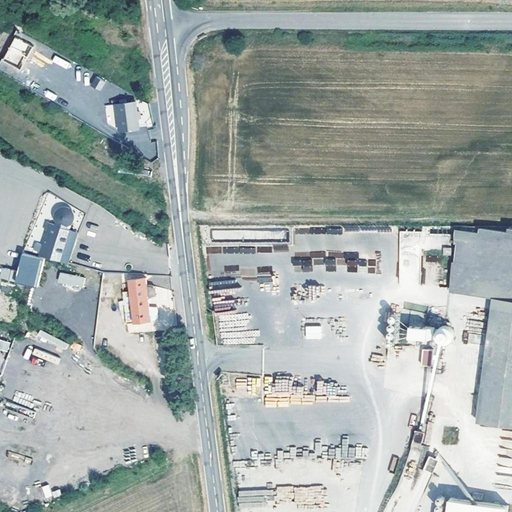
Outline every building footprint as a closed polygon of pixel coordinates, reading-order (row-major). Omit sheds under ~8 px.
[(11,37),(0,67),(0,70),(19,78),(31,44),(11,37)] [(99,90),(105,82),(96,76),(90,84),(99,90)] [(120,104),(123,129),(138,127),(136,102),(120,104)] [(64,260),(74,230),(69,229),(70,225),(73,223),(74,220),(75,218),(74,215),(73,212),(71,210),(69,209),(67,208),(64,208),(61,209),(59,211),(57,214),(57,217),(57,219),(58,221),(57,225),(52,224),(43,253),(64,260)] [(511,223),(456,222),(453,288),(497,294),(494,311),(489,310),(486,336),(469,334),(467,343),(475,344),(475,350),(480,351),(479,364),(487,366),(478,426),(511,430),(511,223)] [(89,224),(88,235),(95,236),(97,225),(89,224)] [(81,233),(74,230),(64,260),(71,262),(81,233)] [(312,259),(293,260),(294,272),(312,271),(312,264),(327,264),(327,268),(347,267),(347,272),(357,271),(357,260),(343,260),(343,253),(334,253),(335,258),(324,259),(324,252),(312,253),(312,259)] [(376,272),(375,260),(367,260),(368,273),(376,272)] [(20,283),(22,273),(3,268),(0,278),(20,283)] [(67,276),(60,286),(79,298),(86,289),(67,276)] [(127,313),(128,322),(154,319),(152,305),(151,298),(150,287),(148,276),(130,278),(134,312),(127,313)] [(157,288),(150,287),(151,298),(158,296),(157,288)] [(160,305),(152,305),(154,319),(162,317),(160,305)] [(398,325),(397,340),(451,345),(452,329),(398,325)] [(321,339),(321,326),(305,326),(305,339),(321,339)] [(37,336),(64,351),(68,344),(40,329),(37,336)] [(0,339),(0,350),(9,351),(10,341),(0,339)] [(35,347),(32,354),(58,365),(60,358),(35,347)] [(424,349),(423,366),(433,367),(435,350),(424,349)] [(279,380),(278,389),(290,390),(290,380),(279,380)] [(266,407),(290,406),(290,396),(265,397),(266,407)] [(415,431),(413,441),(420,442),(422,432),(415,431)] [(423,469),(432,472),(437,460),(428,456),(423,469)] [(276,487),(276,502),(324,502),(324,486),(276,487)] [(510,511),(511,511),(453,503),(451,511),(510,511)]
